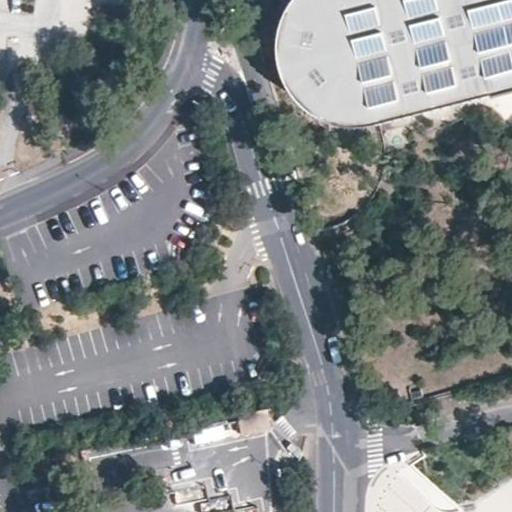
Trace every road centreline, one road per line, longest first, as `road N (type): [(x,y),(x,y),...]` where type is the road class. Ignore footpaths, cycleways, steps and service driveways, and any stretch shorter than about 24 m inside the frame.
road 1 (residential): [(288,233),(319,323),(342,457),(337,511)]
road 2 (residential): [(190,66),(160,123),(115,157),(0,215)]
road 3 (residential): [(288,233),(227,0)]
road 4 (residential): [(288,233),(227,88),(190,66)]
